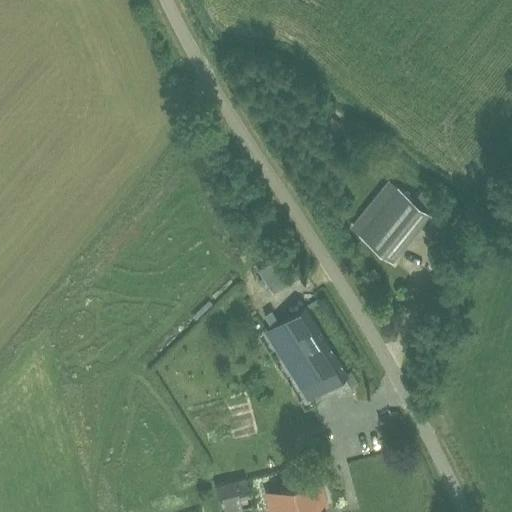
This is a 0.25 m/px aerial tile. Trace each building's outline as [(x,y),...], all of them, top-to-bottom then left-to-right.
[(397,186),(359,234),(392,260),(430,212),(397,186)] [(313,394),(347,373),(305,305),(270,326),(313,394)] [(388,511),(379,472),(324,485),(330,511),(388,511)] [(246,477),(236,480),(239,493),(249,490),(246,477)] [(326,511),(318,479),(268,492),(272,511),(326,511)]
